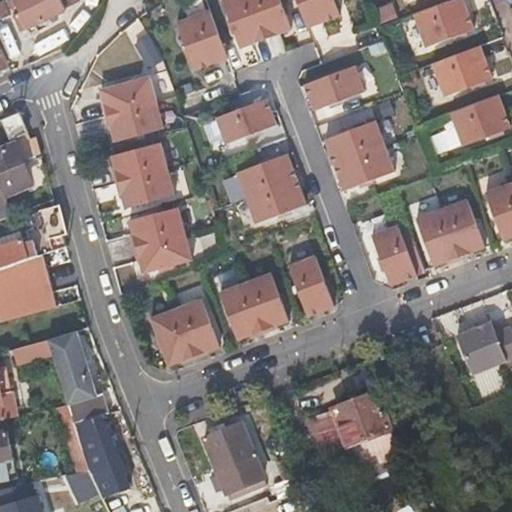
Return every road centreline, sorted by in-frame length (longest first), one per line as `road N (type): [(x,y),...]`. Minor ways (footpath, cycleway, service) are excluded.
road 1 (residential): [(31,81),(147,399)]
road 2 (residential): [(375,316),(279,68)]
road 3 (residential): [(147,399),(375,316)]
road 4 (residential): [(375,316),(511,266)]
road 5 (residential): [(31,81),(126,0)]
